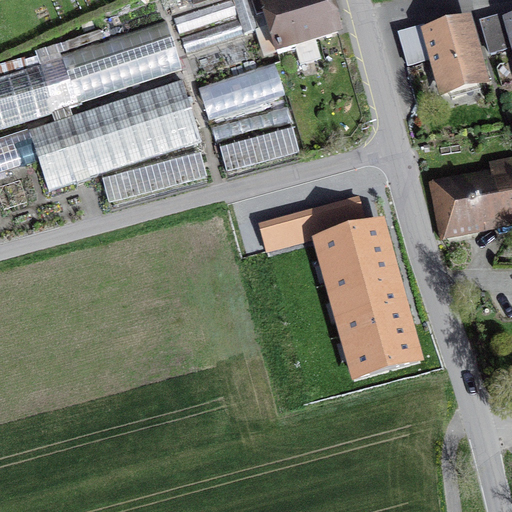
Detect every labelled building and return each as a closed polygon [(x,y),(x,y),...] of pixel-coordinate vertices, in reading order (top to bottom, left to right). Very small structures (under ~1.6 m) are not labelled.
[(252,0),(228,0),(174,18),(178,33),(236,14),(238,19),(180,38),(186,55),(262,29),(258,17),(252,0)] [(281,0),(252,0),(258,17),(265,14),(277,55),(296,49),(301,66),(320,60),(312,34),(334,28),(325,0),(293,0),(283,3),(281,0)] [(165,21),(0,73),(0,129),(181,72),(165,21)] [(469,25),(428,35),(442,90),(482,80),(469,25)] [(183,80),(0,138),(0,175),(39,163),(48,193),(203,143),(183,80)] [(440,232),(511,218),(511,162),(491,167),(495,184),(434,195),(440,232)] [(357,379),(418,362),(380,225),(318,243),(357,379)]
